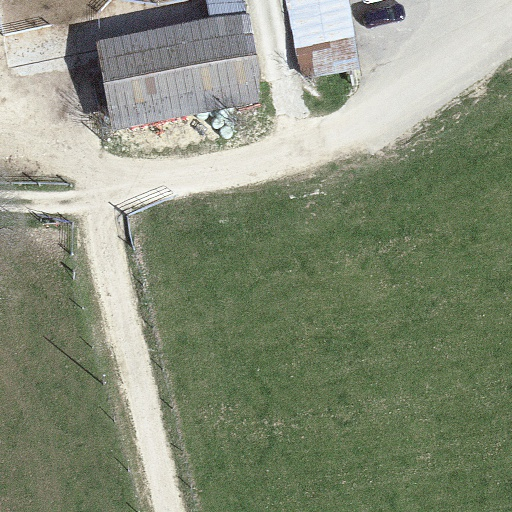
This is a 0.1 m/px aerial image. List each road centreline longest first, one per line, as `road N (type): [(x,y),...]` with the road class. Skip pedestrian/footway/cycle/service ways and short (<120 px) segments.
road 1 (track): [(103,194),(123,204),(186,202),(329,157),(511,13)]
road 2 (track): [(163,511),(108,280),(103,194)]
